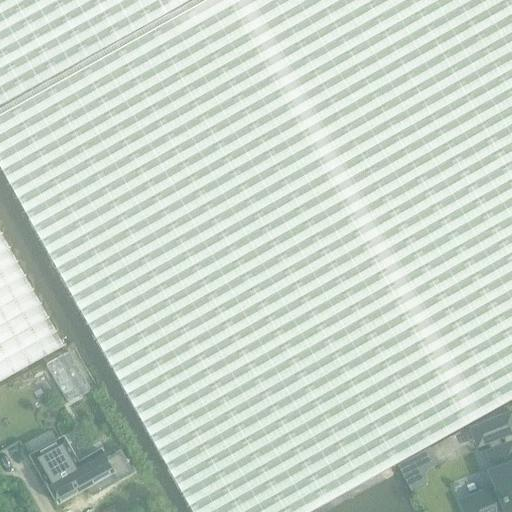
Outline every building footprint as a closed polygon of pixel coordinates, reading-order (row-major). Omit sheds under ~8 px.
[(511,0),(0,0),(0,161),(106,355),(191,511),(304,511),(331,497),(388,464),(504,401),(511,396),(511,0)] [(68,352),(46,365),(68,404),(90,391),(68,352)] [(498,492),(460,506),(462,511),(511,511),(511,447),(503,451),(498,439),(511,433),(511,413),(511,410),(479,423),(488,443),(492,455),(490,456),(497,473),(492,475),(498,492)] [(46,447),(29,456),(56,504),(86,487),(91,497),(109,487),(133,474),(120,450),(104,459),(99,451),(77,463),(63,438),(47,447),(46,447)] [(133,474),(109,487),(123,511),(155,493),(142,469),(133,474)]
